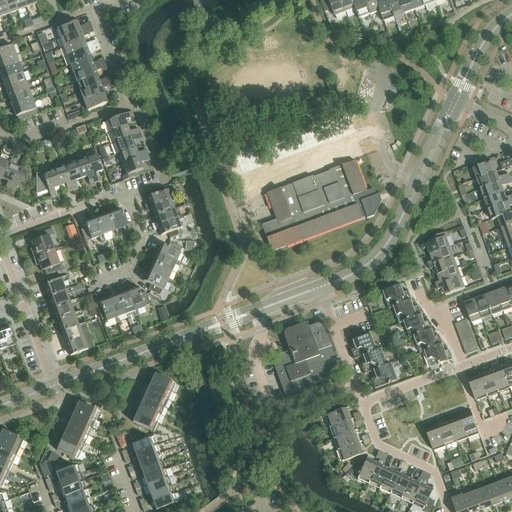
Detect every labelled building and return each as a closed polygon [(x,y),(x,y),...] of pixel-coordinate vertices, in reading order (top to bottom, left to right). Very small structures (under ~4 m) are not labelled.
[(0,0),(0,17),(9,15),(3,0),(0,0)] [(3,0),(9,15),(18,11),(13,0),(3,0)] [(13,0),(18,11),(27,8),(23,0),(13,0)] [(346,14),(341,0),(328,0),(336,18),(346,14)] [(353,0),(341,0),(346,14),(356,10),(357,10),(353,0)] [(370,16),(364,0),(354,0),(353,0),(357,10),(356,10),(360,20),(370,16)] [(364,0),(370,16),(381,12),(377,3),(378,3),(376,0),(364,0)] [(388,0),(384,0),(378,3),(377,3),(381,12),(385,23),(395,19),(388,0)] [(399,0),(388,0),(395,19),(405,15),(399,0)] [(411,0),(399,0),(405,15),(415,11),(411,0)] [(425,7),(422,0),(411,0),(415,11),(425,7)] [(57,30),(61,39),(92,28),(90,22),(79,27),(77,23),(57,30)] [(64,48),(84,41),(82,37),(94,32),(92,28),(61,39),(64,48)] [(99,46),(97,40),(85,45),(84,41),(64,48),(67,57),(99,46)] [(100,50),(99,46),(67,57),(71,66),(91,59),(89,54),(100,50)] [(0,51),(0,61),(16,56),(13,47),(0,51)] [(0,72),(19,65),(16,56),(0,61),(0,72)] [(105,64),(103,58),(92,63),(91,59),(71,66),(74,75),(105,64)] [(107,68),(105,64),(74,75),(77,84),(97,77),(96,73),(107,68)] [(23,74),(19,65),(0,72),(0,73),(3,81),(23,74)] [(3,81),(6,90),(26,83),(23,74),(3,81)] [(112,82),(110,76),(99,81),(97,77),(77,84),(81,93),(112,82)] [(114,86),(112,82),(81,93),(84,102),(104,95),(102,91),(114,86)] [(29,92),(26,83),(6,90),(9,99),(29,92)] [(32,101),(29,92),(9,99),(13,108),(32,101)] [(119,100),(117,94),(105,99),(104,95),(84,102),(87,111),(119,100)] [(38,116),(36,110),(32,101),(13,108),(16,118),(18,117),(20,123),(38,116)] [(134,117),(132,112),(107,121),(111,133),(128,127),(125,120),(134,117)] [(130,132),(128,127),(111,133),(115,143),(140,134),(138,129),(130,132)] [(115,143),(119,154),(135,148),(133,142),(142,139),(140,134),(115,143)] [(137,154),(135,148),(119,154),(123,165),(148,156),(146,151),(137,154)] [(86,159),(95,184),(100,182),(97,173),(103,171),(95,150),(84,155),(86,159)] [(272,191),(290,184),(278,152),(260,159),(272,191)] [(141,164),(149,161),(148,156),(123,165),(127,175),(122,177),(124,181),(134,177),(133,174),(143,170),(141,164)] [(86,159),(75,163),(81,179),(87,177),(90,185),(95,184),(86,159)] [(0,179),(3,180),(10,165),(0,160),(0,179)] [(511,163),(510,160),(500,164),(502,171),(511,166),(511,163)] [(277,225),(263,230),(270,249),(300,238),(302,241),(366,217),(366,219),(373,217),(385,200),(383,193),(380,194),(378,187),(366,191),(355,161),(329,171),(313,177),(266,194),(277,225)] [(478,180),(497,172),(493,162),(474,169),(478,180)] [(64,167),(74,192),(78,190),(75,181),(81,179),(75,163),(64,167)] [(4,191),(10,193),(20,169),(10,165),(3,180),(8,183),(4,191)] [(64,167),(54,171),(60,187),(65,185),(69,194),(74,192),(64,167)] [(31,174),(20,169),(10,193),(14,195),(17,187),(24,190),(31,174)] [(48,191),(52,200),(57,198),(54,189),(60,187),(54,171),(43,175),(42,172),(36,174),(36,195),(48,191)] [(499,178),(497,172),(478,180),(481,190),(511,179),(510,174),(499,178)] [(511,183),(511,180),(511,179),(481,190),(485,200),(505,193),(503,187),(511,183)] [(145,206),(146,210),(175,198),(175,196),(170,198),(168,191),(147,198),(150,204),(145,206)] [(511,196),(507,198),(505,193),(485,200),(489,210),(511,201),(511,196)] [(152,211),(154,217),(174,209),(172,202),(176,200),(175,198),(146,210),(147,213),(152,211)] [(511,206),(511,201),(489,210),(493,221),(498,219),(511,213),(511,212),(510,207),(511,206)] [(151,225),(153,228),(182,217),(181,215),(177,217),(174,209),(154,217),(156,223),(151,225)] [(121,210),(109,215),(115,232),(116,232),(123,229),(125,236),(130,234),(121,210)] [(511,213),(498,219),(502,229),(511,225),(511,213)] [(109,215),(97,219),(103,236),(104,236),(106,241),(113,239),(114,240),(118,238),(116,232),(115,232),(109,215)] [(182,217),(153,228),(154,232),(159,230),(161,236),(168,234),(170,239),(182,235),(180,229),(181,229),(178,221),(183,219),(182,217)] [(81,231),(86,243),(91,241),(100,238),(102,244),(106,243),(106,241),(104,236),(103,236),(97,219),(85,224),(87,229),(81,231)] [(511,225),(502,229),(506,239),(511,236),(511,225)] [(31,250),(34,258),(54,251),(49,237),(54,236),(52,229),(37,235),(39,241),(31,243),(33,250),(31,250)] [(428,248),(431,255),(450,248),(446,238),(448,237),(447,233),(428,240),(429,244),(422,246),(424,250),(428,248)] [(153,249),(152,252),(180,265),(181,263),(177,262),(180,254),(179,254),(182,248),(169,243),(167,248),(160,245),(158,251),(153,249)] [(429,264),(430,267),(454,258),(450,248),(431,255),(433,262),(429,264)] [(57,272),(66,269),(64,263),(59,264),(54,251),(34,258),(37,266),(39,265),(41,272),(49,269),(51,274),(57,272)] [(155,258),(152,264),(172,273),(175,265),(179,267),(180,265),(152,252),(150,256),(155,258)] [(435,269),(438,276),(458,269),(454,258),(430,267),(431,271),(435,269)] [(145,267),(143,271),(172,283),(173,282),(169,280),(172,273),(152,264),(150,270),(145,267)] [(57,272),(60,279),(44,285),(49,297),(66,291),(65,291),(63,283),(69,281),(69,278),(70,278),(66,269),(57,272)] [(436,284),(437,287),(461,279),(458,269),(438,276),(441,283),(436,284)] [(172,283),(143,271),(142,274),(147,276),(144,282),(150,285),(148,291),(160,296),(162,291),(163,291),(167,284),(171,286),(172,283)] [(465,289),(461,279),(437,287),(439,291),(443,289),(446,296),(465,289)] [(129,286),(126,287),(137,316),(139,316),(137,311),(145,308),(145,307),(150,305),(146,293),(140,295),(137,288),(131,291),(129,286)] [(394,308),(412,301),(408,292),(404,294),(402,286),(383,293),(389,310),(394,308)] [(135,317),(137,316),(126,287),(122,288),(124,293),(118,295),(126,315),(134,313),(135,317)] [(49,297),(53,309),(70,303),(70,302),(67,295),(74,293),(72,288),(65,291),(66,291),(49,297)] [(511,304),(506,289),(496,293),(503,312),(511,309),(511,304)] [(110,293),(107,294),(118,323),(120,323),(119,318),(126,315),(118,295),(112,298),(110,293)] [(493,316),(503,312),(496,293),(485,296),(493,316)] [(116,324),(118,323),(107,294),(104,295),(106,300),(99,302),(107,323),(115,320),(116,324)] [(485,296),(475,300),(482,320),(493,316),(485,296)] [(70,303),(53,309),(58,321),(74,315),(74,314),(71,307),(78,304),(76,300),(70,302),(70,303)] [(472,324),(482,320),(475,300),(464,304),(472,324)] [(400,325),(404,323),(422,316),(419,307),(415,309),(412,301),(394,308),(400,325)] [(79,327),(79,326),(76,319),(82,316),(81,312),(74,314),(74,315),(58,321),(62,333),(79,327)] [(410,339),(414,338),(414,337),(432,331),(429,322),(425,324),(422,316),(404,323),(410,339)] [(455,325),(457,330),(468,326),(466,321),(455,325)] [(0,356),(0,355),(0,351),(15,346),(7,323),(0,325),(0,356)] [(335,372),(331,362),(330,358),(335,356),(322,323),(309,328),(307,323),(288,330),(287,331),(286,331),(286,332),(285,332),(285,333),(284,334),(284,335),(284,336),(284,337),(284,338),(291,356),(273,363),(285,396),(327,380),(325,376),(335,372)] [(62,333),(66,345),(83,338),(80,330),(87,328),(85,324),(79,326),(79,327),(62,333)] [(468,326),(457,330),(459,335),(470,331),(468,326)] [(506,341),(511,338),(511,336),(509,328),(502,331),(506,341)] [(420,354),(425,353),(425,352),(443,345),(439,337),(435,338),(432,331),(414,337),(414,338),(420,354)] [(472,336),(470,331),(459,335),(461,340),(472,336)] [(354,360),(363,357),(376,352),(376,351),(370,335),(352,342),(355,349),(351,351),(354,360)] [(66,345),(71,357),(87,351),(84,342),(91,340),(89,336),(83,338),(66,345)] [(463,345),(474,341),(472,336),(461,340),(463,345)] [(476,346),(474,341),(463,345),(465,350),(476,346)] [(425,352),(425,353),(431,369),(453,360),(450,351),(446,353),(443,345),(425,352)] [(478,351),(476,346),(465,350),(467,356),(478,351)] [(364,375),(374,372),(387,367),(387,366),(381,349),(376,351),(376,352),(363,357),(365,364),(361,366),(364,375)] [(391,364),(387,366),(387,367),(374,372),(376,379),(372,381),(375,390),(398,381),(391,364)] [(511,365),(503,369),(510,390),(511,388),(511,365)] [(499,394),(510,390),(503,369),(492,373),(499,394)] [(492,373),(480,377),(488,398),(499,394),(492,373)] [(155,375),(151,384),(171,394),(175,385),(155,375)] [(488,398),(480,377),(469,382),(476,402),(488,398)] [(151,384),(147,391),(168,401),(171,394),(151,384)] [(147,391),(143,399),(164,409),(168,401),(147,391)] [(143,399),(140,407),(161,417),(164,409),(143,399)] [(75,412),(96,421),(100,413),(79,403),(75,412)] [(140,407),(136,415),(157,425),(161,417),(140,407)] [(325,417),(329,428),(350,421),(346,409),(325,417)] [(75,412),(71,419),(92,429),(96,421),(75,412)] [(460,419),(468,439),(480,435),(472,414),(460,419)] [(157,425),(136,415),(133,423),(153,433),(157,425)] [(92,429),(71,419),(68,427),(89,437),(92,429)] [(460,419),(449,423),(457,443),(468,439),(460,419)] [(354,432),(350,421),(329,428),(333,440),(354,432)] [(449,423),(438,427),(446,447),(457,443),(449,423)] [(68,427),(64,435),(85,445),(89,437),(68,427)] [(446,447),(438,427),(426,431),(434,452),(446,447)] [(2,431),(0,436),(0,440),(19,449),(23,440),(2,431)] [(333,440),(338,451),(358,444),(354,432),(333,440)] [(124,433),(117,436),(122,448),(129,446),(124,433)] [(64,435),(60,443),(81,452),(85,445),(64,435)] [(132,446),(135,454),(156,446),(153,438),(132,446)] [(19,449),(0,440),(0,449),(15,456),(19,449)] [(81,452),(60,443),(57,451),(78,460),(81,452)] [(363,455),(358,444),(338,451),(342,463),(363,455)] [(135,454),(138,463),(159,455),(156,446),(135,454)] [(0,449),(0,458),(12,464),(15,456),(0,449)] [(380,460),(379,462),(383,464),(384,464),(388,456),(387,456),(383,454),(380,460)] [(138,463),(141,470),(162,463),(159,455),(138,463)] [(12,464),(0,458),(0,468),(8,472),(12,464)] [(357,479),(369,485),(378,465),(366,459),(357,479)] [(397,468),(395,473),(399,475),(401,470),(404,464),(400,462),(397,468)] [(141,470),(144,479),(165,471),(162,463),(141,470)] [(401,470),(399,475),(403,477),(405,472),(408,466),(404,464),(401,470)] [(388,470),(378,465),(369,485),(379,490),(388,470)] [(56,474),(59,482),(81,474),(78,466),(56,474)] [(0,468),(0,477),(5,480),(8,472),(0,468)] [(395,473),(388,470),(379,490),(390,495),(399,475),(395,473)] [(144,479),(147,487),(168,479),(165,471),(144,479)] [(59,482),(62,490),(84,482),(81,474),(59,482)] [(403,477),(399,475),(390,495),(401,500),(410,480),(403,477)] [(511,487),(508,477),(497,481),(504,502),(511,498),(511,487)] [(401,500),(412,505),(423,480),(419,478),(417,483),(410,480),(401,500)] [(147,487),(150,495),(171,487),(168,479),(147,487)] [(433,490),(425,487),(427,482),(423,480),(412,505),(423,510),(423,511),(430,511),(435,502),(428,499),(433,490)] [(497,481),(486,486),(493,506),(504,502),(497,481)] [(62,490),(65,498),(86,490),(84,482),(62,490)] [(486,486),(474,490),(482,510),(493,506),(486,486)] [(150,495),(153,503),(174,495),(171,487),(150,495)] [(65,498),(68,507),(89,499),(86,490),(65,498)] [(474,490),(463,494),(469,511),(476,511),(482,510),(474,490)] [(456,511),(469,511),(463,494),(452,499),(453,502),(456,511)] [(174,495),(153,503),(156,511),(177,503),(174,495)] [(68,507),(69,511),(77,511),(92,506),(89,499),(68,507)]
